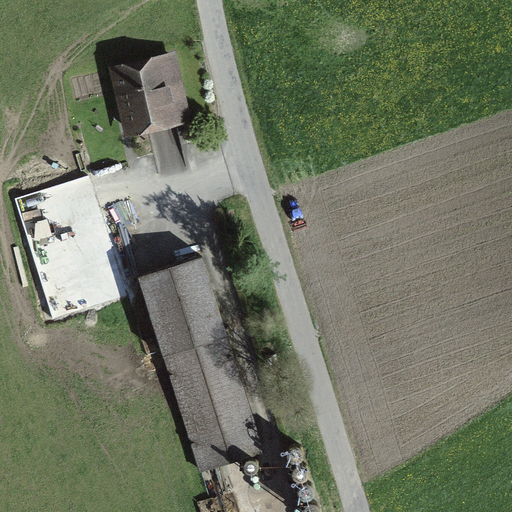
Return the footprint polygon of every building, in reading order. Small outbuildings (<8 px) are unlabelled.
[(194,127),(179,59),(116,73),(131,141),(194,127)] [(87,176),(14,199),(81,413),(154,390),(87,176)] [(216,264),(151,285),(175,359),(170,360),(206,474),(246,462),(241,449),(272,439),(216,264)] [(301,461),(302,459),(302,456),(301,453),(300,451),(297,449),(295,448),(292,449),(290,450),(288,451),(286,454),(286,456),(286,459),(287,461),(289,463),(291,464),(294,465),(296,464),(299,463),(301,461)] [(262,471),(263,469),(262,466),(261,464),(259,462),(257,461),(254,461),(252,461),(250,462),(248,464),(247,467),(247,470),(248,472),(249,474),(252,476),(254,476),(257,476),(259,475),(261,473),(262,471)] [(308,481),(309,478),(309,476),(309,473),(307,471),(305,469),(302,468),(300,468),(297,469),(295,471),(294,473),(293,476),(294,478),(295,481),(296,483),(299,484),(301,484),(304,484),(306,483),(308,481)] [(313,498),(314,496),(315,493),(314,491),(312,488),(310,487),(307,486),(305,486),(302,487),(300,489),(299,491),(298,493),(299,496),(300,498),(301,500),(304,501),(306,502),(309,502),(311,500),(313,498)]
